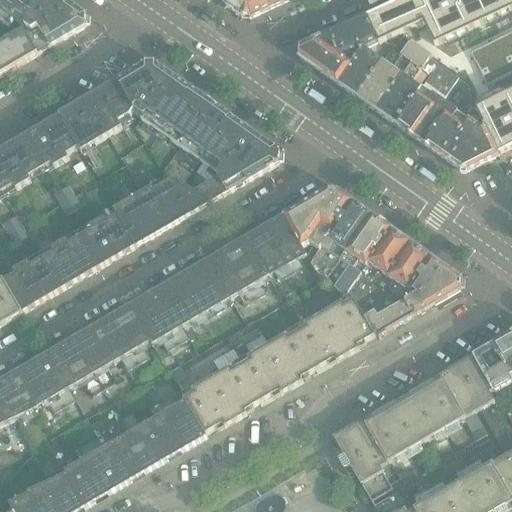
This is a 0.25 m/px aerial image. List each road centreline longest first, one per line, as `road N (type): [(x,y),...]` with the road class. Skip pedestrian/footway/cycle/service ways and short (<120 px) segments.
road 1 (residential): [(153,511),(293,438),(336,398),(511,292)]
road 2 (residential): [(342,143),(313,174),(0,354)]
road 3 (residential): [(0,113),(121,39),(151,10)]
road 4 (residential): [(471,234),(342,143)]
road 5 (residential): [(232,68),(264,40),(351,0)]
road 6 (residential): [(342,143),(232,68)]
